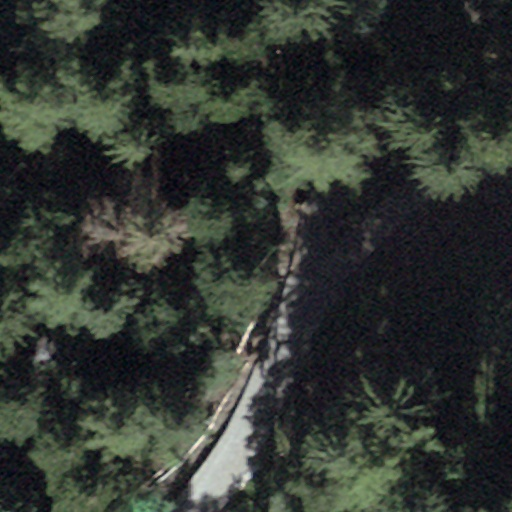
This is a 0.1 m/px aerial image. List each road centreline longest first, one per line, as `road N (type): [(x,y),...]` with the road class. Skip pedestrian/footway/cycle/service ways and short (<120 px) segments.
road 1 (track): [(195,511),(330,277),(363,234),(410,192),(511,134)]
road 2 (track): [(318,297),(325,209),(474,0)]
